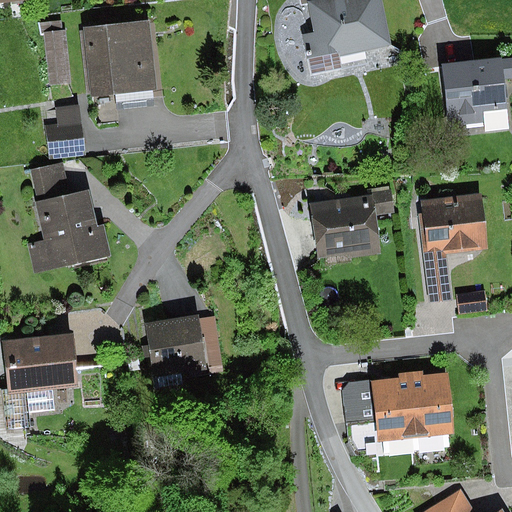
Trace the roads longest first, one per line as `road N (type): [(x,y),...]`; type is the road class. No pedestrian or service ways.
road 1 (residential): [(369,511),(324,426),(249,155)]
road 2 (residential): [(249,155),(157,253),(114,320)]
road 3 (residential): [(249,155),(242,90),(247,0)]
